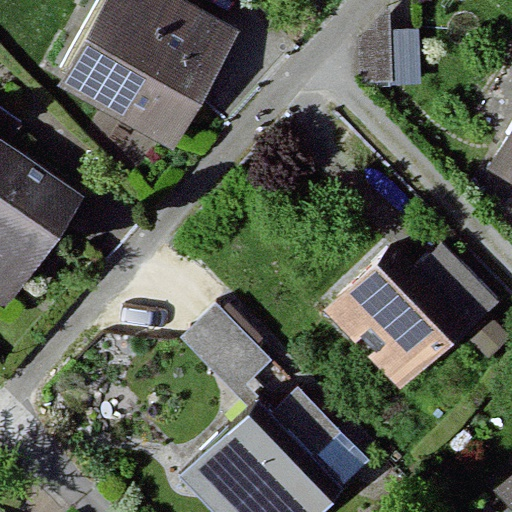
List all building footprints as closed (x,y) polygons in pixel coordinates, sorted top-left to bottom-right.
[(202,0),(100,0),(60,72),(104,96),(173,135),(238,19),(202,0)] [(359,35),(360,75),(419,74),(418,25),(390,26),(390,2),(359,35)] [(0,105),(0,130),(10,138),(22,120),(0,105)] [(511,118),(487,159),(511,173),(511,118)] [(10,138),(0,130),(0,295),(11,303),(86,186),(10,138)] [(351,280),(330,301),(401,371),(438,335),(447,344),(500,292),(445,237),(437,245),(419,263),(393,238),(376,254),(351,280)] [(269,351),(217,299),(186,330),(237,382),(269,351)] [(496,316),(475,336),(490,351),(511,331),(496,316)] [(259,390),(181,467),(225,511),(309,511),(344,479),(369,454),(342,426),(300,383),(276,406),(259,390)] [(511,457),(489,478),(511,504),(511,457)] [(15,511),(0,497),(0,511),(15,511)]
